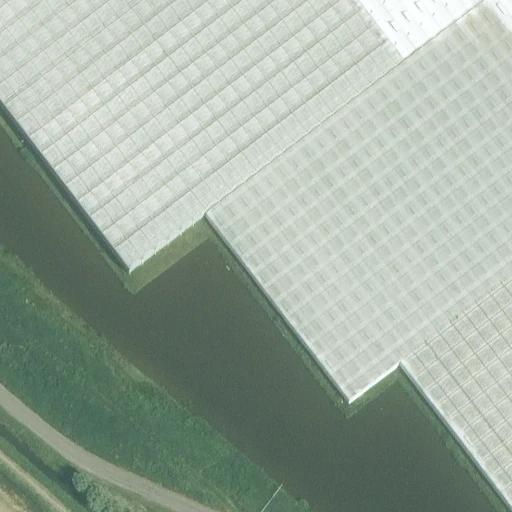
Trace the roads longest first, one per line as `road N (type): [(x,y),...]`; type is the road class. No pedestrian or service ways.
road 1 (track): [(245,511),(237,485),(0,282)]
road 2 (unclassified): [(0,390),(79,458),(194,511)]
